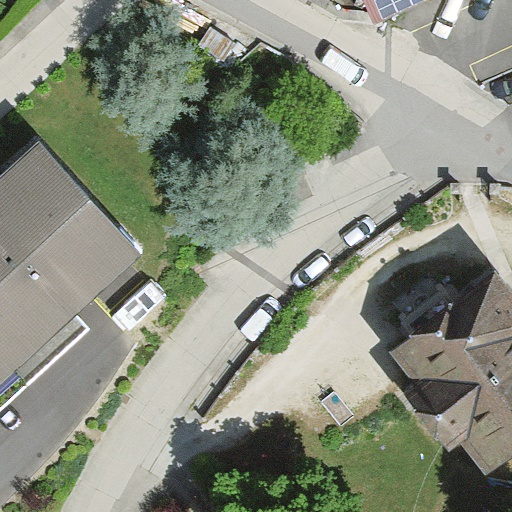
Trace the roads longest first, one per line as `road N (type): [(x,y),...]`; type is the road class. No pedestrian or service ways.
road 1 (residential): [(88,511),(204,335),(314,229),(453,119)]
road 2 (residential): [(453,119),(413,89),(242,0)]
road 3 (residential): [(0,92),(100,0)]
